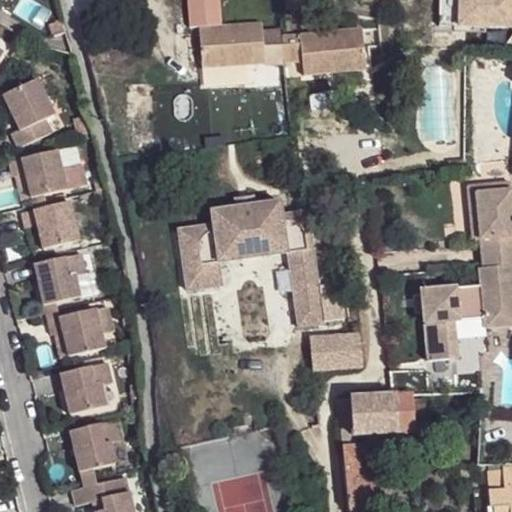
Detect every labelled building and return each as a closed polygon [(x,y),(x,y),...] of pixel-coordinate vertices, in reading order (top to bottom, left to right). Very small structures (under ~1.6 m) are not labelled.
[(201,64),(265,59),(263,42),(262,19),(198,23),(201,64)] [(282,40),(283,58),(301,56),(303,71),(343,68),(362,66),(365,66),(362,26),(299,31),(300,39),(282,40)] [(265,59),(283,58),(282,40),(263,42),(265,59)] [(363,80),(362,66),(343,68),(344,81),(363,80)] [(52,118),(35,84),(1,101),(17,134),(9,138),(16,153),(49,135),(43,122),(52,118)] [(28,201),(43,198),(65,193),(55,155),(7,166),(11,182),(23,179),(28,201)] [(466,157),(449,159),(451,169),(465,168),(466,157)] [(481,197),(511,193),(511,185),(472,190),(478,242),(486,240),(481,197)] [(240,195),(241,204),(261,202),(260,192),(240,195)] [(486,240),(489,270),(511,267),(511,193),(481,197),(486,240)] [(30,208),(44,205),(43,198),(28,201),(30,208)] [(216,220),(217,226),(182,231),(189,286),(223,282),(221,259),(220,252),(290,244),(290,251),(292,270),(318,267),(314,239),(314,238),(312,234),(309,230),(306,227),(302,224),(299,222),(294,220),(290,219),(287,218),(286,211),(285,199),(261,202),(241,204),(215,207),(216,220)] [(45,211),(44,205),(30,208),(32,214),(45,211)] [(68,206),(45,211),(32,214),(20,218),(24,232),(35,229),(41,252),(76,244),(68,206)] [(311,208),(286,211),(287,218),(290,219),(294,220),(299,222),(302,224),(306,227),(309,230),(312,234),(314,238),(314,239),(311,208)] [(217,226),(216,220),(181,224),(182,231),(217,226)] [(290,244),(220,252),(221,259),(290,251),(290,244)] [(42,307),(54,304),(78,299),(73,279),(84,276),(80,257),(33,268),(42,307)] [(318,267),(292,270),(299,326),(324,323),(318,267)] [(449,323),(459,322),(489,319),(490,330),(511,327),(511,267),(489,270),(484,270),(486,288),(425,294),(433,362),(454,360),(449,323)] [(44,314),(56,311),(54,304),(42,307),(44,314)] [(58,320),(56,311),(44,314),(46,323),(58,320)] [(94,312),(58,320),(46,323),(49,338),(61,335),(67,359),(102,351),(94,312)] [(463,359),(459,322),(449,323),(454,360),(463,359)] [(360,334),(310,336),(312,370),(363,368),(360,334)] [(61,335),(49,338),(54,362),(67,359),(61,335)] [(110,383),(105,364),(58,375),(68,415),(104,407),(99,385),(110,383)] [(368,398),(350,399),(350,411),(352,436),(414,434),(414,428),(427,428),(427,403),(413,404),(413,396),(368,398)] [(335,399),(337,412),(350,411),(350,399),(335,399)] [(337,412),(341,451),(353,450),(352,436),(350,411),(337,412)] [(77,472),(90,469),(113,464),(107,443),(119,441),(114,422),(67,433),(77,472)] [(341,451),(347,511),(376,511),(375,493),(367,493),(362,448),(353,450),(341,451)] [(511,511),(511,465),(506,465),(507,489),(489,489),(490,511),(511,511)] [(80,483),(92,480),(90,469),(77,472),(80,483)] [(274,511),(264,469),(211,481),(218,511),(274,511)] [(131,511),(123,478),(94,485),(82,488),(71,490),(75,507),(91,502),(98,501),(100,511),(96,511),(131,511)]
